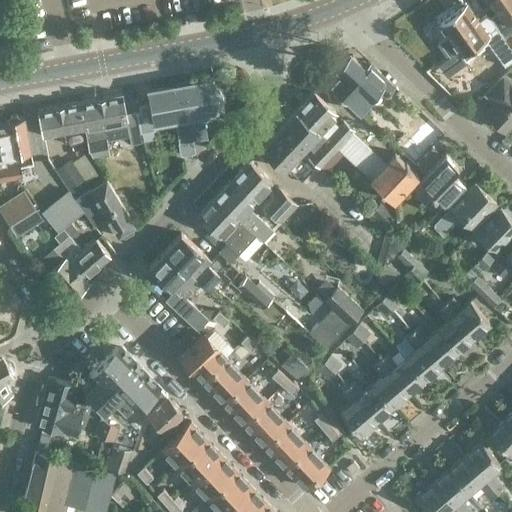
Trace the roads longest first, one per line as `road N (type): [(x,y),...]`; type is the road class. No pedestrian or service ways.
road 1 (residential): [(98,290),(265,112),(266,34)]
road 2 (residential): [(305,511),(98,290)]
road 3 (secondary): [(0,84),(266,34)]
road 4 (residential): [(511,174),(354,3)]
road 5 (residential): [(375,472),(511,360)]
road 6 (residential): [(0,489),(31,373),(63,327)]
